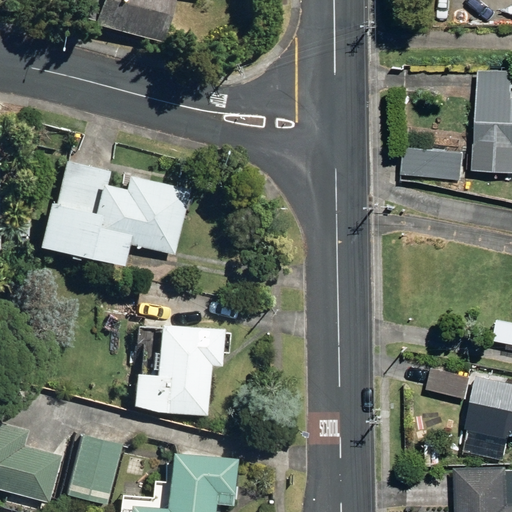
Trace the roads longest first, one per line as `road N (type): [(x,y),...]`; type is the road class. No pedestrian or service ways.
road 1 (tertiary): [(343,511),(335,175)]
road 2 (tertiary): [(0,61),(184,105)]
road 3 (tertiary): [(335,175),(184,105)]
road 4 (tertiary): [(184,105),(239,99),(336,68)]
